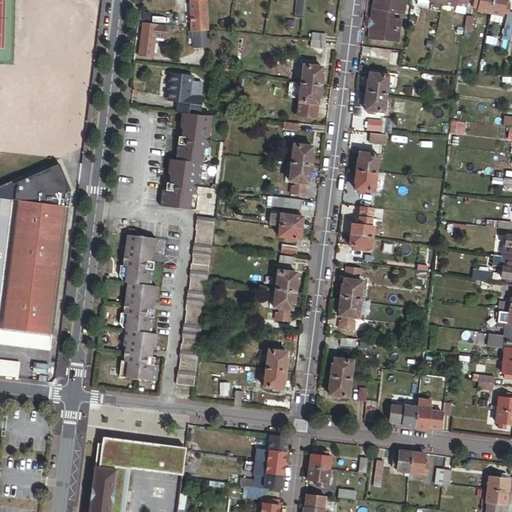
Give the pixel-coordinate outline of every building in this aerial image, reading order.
[(208,35),(206,0),(190,0),(192,36),(208,35)] [(403,13),(406,0),(375,0),(373,8),(373,17),(369,16),(368,28),(371,28),(370,38),(397,41),(400,18),(392,16),(393,11),(403,13)] [(468,8),(469,0),(444,0),(444,3),(468,8)] [(491,13),(493,0),(474,0),(474,7),(480,8),(479,11),(491,13)] [(506,5),(507,0),(493,0),(491,13),(504,16),(504,13),(509,14),(510,6),(506,5)] [(296,4),(294,21),(303,22),(305,5),(296,4)] [(472,31),(475,17),(468,15),(465,30),(472,31)] [(511,40),(511,35),(511,25),(506,25),(503,39),(511,40)] [(153,61),(155,41),(165,43),(166,30),(143,27),(139,59),(153,61)] [(192,36),(188,36),(188,43),(192,43),(193,52),(209,51),(208,35),(192,36)] [(312,44),(326,46),(327,39),(313,37),(312,44)] [(311,51),(325,53),(326,46),(312,44),(311,51)] [(417,76),(418,69),(402,67),(401,74),(417,76)] [(301,88),(321,90),(323,78),(321,78),(322,72),(304,69),(301,88)] [(387,94),(389,75),(380,74),(380,72),(374,71),(373,73),(370,73),(369,79),(368,79),(367,91),(387,94)] [(175,118),(182,118),(199,120),(201,101),(200,101),(202,87),(192,86),(193,80),(171,78),(168,100),(175,100),(174,107),(176,107),(175,118)] [(318,109),(317,109),(318,102),(319,102),(321,90),(301,88),(289,86),(287,101),(299,103),(297,120),(316,123),(318,109)] [(384,112),(387,94),(367,91),(365,103),(366,103),(365,110),(368,110),(368,112),(375,113),(375,111),(384,112)] [(460,114),(460,110),(453,109),(451,119),(459,120),(460,114)] [(511,126),(511,117),(504,117),(503,125),(511,126)] [(158,212),(194,217),(196,201),(194,201),(198,170),(200,170),(201,163),(204,164),(205,155),(210,120),(203,121),(199,120),(182,118),(180,132),(182,137),(182,143),(179,143),(176,166),(170,165),(168,178),(170,183),(169,190),(167,190),(166,197),(160,196),(158,212)] [(471,124),(453,121),(452,131),(470,134),(471,124)] [(283,133),(298,135),(299,128),(284,126),(283,133)] [(383,144),(384,134),(371,132),(370,142),(383,144)] [(292,167),(311,170),(313,157),(311,157),(312,151),(310,151),(304,150),(294,149),(292,167)] [(377,173),(379,155),(370,153),(370,151),(363,150),(363,153),(360,152),(359,159),(358,159),(357,171),(377,173)] [(308,182),(310,182),(311,170),(292,167),(289,186),(294,187),(305,188),(307,188),(308,182)] [(7,201),(6,200),(0,198),(0,332),(52,339),(53,339),(70,211),(64,211),(66,198),(72,195),(61,168),(24,183),(14,188),(15,188),(17,187),(18,191),(17,192),(15,204),(11,203),(8,203),(8,202),(7,201)] [(374,191),(377,173),(357,171),(355,182),(357,182),(356,189),(359,189),(358,192),(365,193),(366,190),(374,191)] [(511,185),(511,177),(504,177),(503,184),(511,185)] [(421,195),(423,181),(412,179),(410,193),(421,195)] [(23,181),(0,190),(0,198),(6,200),(11,200),(11,203),(15,204),(17,192),(15,188),(14,188),(24,183),(23,181)] [(290,198),(305,200),(306,192),(304,192),(294,191),(291,190),(290,198)] [(285,212),(300,214),(301,205),(286,203),(285,212)] [(372,237),(376,206),(360,204),(358,224),(352,223),(351,234),(372,237)] [(282,231),(303,233),(305,223),(302,223),(296,222),(296,219),(288,218),(288,221),(283,220),(282,231)] [(271,230),(282,231),(283,220),(273,219),(271,230)] [(511,230),(511,227),(511,222),(498,221),(498,222),(497,228),(511,230)] [(194,389),(213,225),(196,223),(194,235),(196,236),(194,249),(192,249),(191,262),(192,262),(191,269),(190,269),(188,283),(189,283),(188,295),(186,295),(184,315),(185,315),(183,329),(182,329),(181,342),(182,342),(181,348),(180,348),(178,361),(179,362),(178,375),(176,374),(175,387),(194,389)] [(466,234),(467,225),(454,224),(452,232),(466,234)] [(297,245),(302,245),(303,233),(282,231),(280,242),(285,243),(285,246),(293,247),(293,244),(297,245)] [(153,352),(157,350),(158,336),(152,336),(155,312),(152,311),(153,304),(156,302),(158,289),(152,288),(155,265),(152,265),(153,257),(156,255),(158,241),(140,239),(140,234),(130,232),(129,238),(128,238),(124,268),(122,268),(121,277),(126,278),(126,285),(128,285),(124,316),(122,316),(120,325),(125,326),(125,332),(127,333),(123,364),(121,364),(119,379),(156,384),(158,368),(154,367),(155,360),(152,360),(153,352)] [(371,248),(372,237),(351,234),(350,245),(353,245),(352,249),(366,250),(366,247),(371,248)] [(511,234),(507,234),(506,246),(503,245),(502,255),(511,256),(511,234)] [(282,258),(297,260),(298,252),(283,250),(282,258)] [(511,256),(502,255),(493,254),(492,265),(503,266),(502,277),(511,278),(511,256)] [(279,266),(293,268),(294,262),(280,260),(279,266)] [(361,298),(364,281),(358,280),(358,277),(362,277),(363,268),(346,266),(345,275),(346,276),(355,277),(355,280),(346,279),(344,279),(343,285),(342,284),(341,296),(361,298)] [(430,273),(416,272),(415,290),(420,291),(420,295),(427,296),(430,273)] [(489,281),(490,274),(476,272),(475,279),(489,281)] [(276,293),(296,296),(297,284),(296,284),(296,278),(278,276),(276,293)] [(396,294),(397,287),(380,285),(379,292),(396,294)] [(289,315),(292,315),(293,308),(294,309),(296,296),(276,293),(273,313),(279,313),(289,315)] [(359,318),(361,298),(341,296),(339,309),(340,309),(340,315),(341,316),(350,317),(350,320),(341,318),(340,318),(339,327),(355,329),(356,320),(353,320),(353,317),(359,318)] [(275,326),(290,328),(291,319),(289,319),(279,318),(276,317),(275,326)] [(501,334),(503,325),(489,323),(488,333),(501,334)] [(52,339),(0,332),(0,347),(50,354),(52,339)] [(511,335),(506,335),(501,334),(488,333),(487,346),(505,348),(504,360),(511,361),(511,335)] [(355,346),(356,339),(341,337),(340,344),(355,346)] [(287,363),(286,363),(286,357),(285,357),(279,356),(268,355),(266,373),(286,376),(287,363)] [(351,378),(353,360),(345,359),(345,356),(339,356),(338,358),(335,358),(334,364),(332,364),(331,376),(351,378)] [(511,361),(504,360),(502,372),(505,372),(504,377),(511,377),(511,361)] [(0,379),(18,382),(19,366),(0,363),(0,379)] [(48,378),(49,370),(33,368),(32,376),(48,378)] [(282,388),(284,388),(286,376),(266,373),(263,392),(282,394),(282,388)] [(493,383),(494,376),(479,374),(479,381),(493,383)] [(349,397),(351,378),(331,376),(329,388),(331,388),(330,395),(334,395),(333,398),(340,399),(341,396),(349,397)] [(493,390),(493,383),(479,381),(478,388),(493,390)] [(366,402),(368,389),(359,388),(358,401),(366,402)] [(511,423),(511,394),(510,394),(510,393),(503,392),(502,397),(499,397),(496,422),(499,422),(499,427),(506,428),(506,423),(511,423)] [(234,409),(241,411),(243,398),(236,397),(234,409)] [(443,415),(444,410),(430,409),(431,400),(417,399),(416,407),(414,427),(428,429),(428,427),(442,428),(443,415)] [(450,416),(452,404),(445,403),(444,410),(443,415),(450,416)] [(374,420),(376,407),(367,406),(366,420),(374,420)] [(414,427),(416,407),(405,406),(405,409),(391,408),(389,420),(404,422),(403,426),(414,427)] [(112,511),(118,467),(183,475),(186,451),(98,440),(89,511),(112,511)] [(283,476),(286,451),(282,451),(282,446),(273,444),(272,450),(269,449),(266,474),(269,474),(268,480),(278,481),(279,475),(283,476)] [(328,482),(331,457),(329,457),(329,452),(322,451),(321,456),(311,455),(308,480),(318,481),(317,485),(325,486),(326,482),(328,482)] [(411,472),(413,452),(400,451),(399,460),(394,459),(393,467),(398,468),(398,471),(411,472)] [(428,472),(429,464),(424,463),(425,454),(413,452),(411,472),(423,473),(423,471),(428,472)] [(374,486),(381,487),(384,461),(378,460),(374,486)] [(444,485),(445,470),(439,469),(437,484),(444,485)] [(451,485),(452,471),(445,470),(444,485),(451,485)] [(507,504),(510,479),(505,479),(505,474),(493,472),(492,477),(489,477),(486,502),(488,502),(486,511),(502,511),(503,504),(507,504)] [(255,487),(255,480),(240,478),(239,485),(255,487)] [(266,496),(267,489),(247,487),(247,494),(266,496)] [(339,496),(340,489),(328,488),(327,495),(339,496)] [(324,509),(326,495),(310,493),(308,507),(306,507),(305,507),(304,511),(324,511),(325,510),(324,509)] [(278,511),(280,500),(263,498),(260,511),(278,511)]
